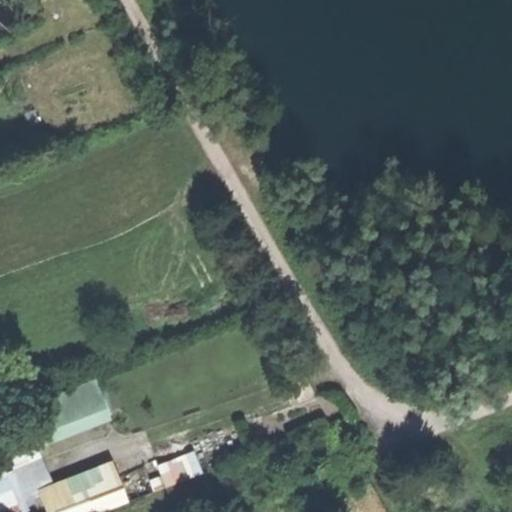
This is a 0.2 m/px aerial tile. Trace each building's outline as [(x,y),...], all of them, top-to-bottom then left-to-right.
[(66,433),(118,420),(108,380),(56,393),(66,433)] [(167,483),(206,475),(201,453),(162,461),(167,483)] [(39,486),(56,480),(46,455),(30,462),(39,486)] [(44,487),(53,511),(102,511),(136,499),(119,457),(44,487)] [(0,511),(23,511),(28,510),(13,471),(0,475),(0,511)]
